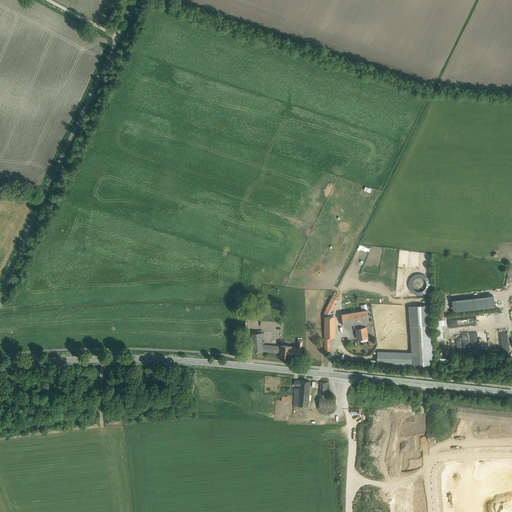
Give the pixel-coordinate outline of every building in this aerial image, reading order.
[(453,299),(454,311),(496,308),(495,295),(453,299)] [(332,297),(324,313),(331,313),(337,300),(332,297)] [(367,310),(358,311),(359,323),(355,324),(358,339),(368,338),(365,322),(369,322),(367,310)] [(358,311),(342,314),(344,326),(355,324),(359,323),(358,311)] [(331,316),(324,317),(325,339),(330,338),(336,338),(335,316),(331,316)] [(444,340),(444,325),(446,325),(446,319),(436,319),(436,340),(444,340)] [(431,326),(410,327),(412,368),(433,367),(431,326)] [(509,348),(506,330),(496,332),(498,346),(501,345),(502,349),(509,348)] [(264,332),(252,333),(253,352),(257,352),(263,352),(262,351),(274,352),(275,349),(262,347),(262,345),(262,338),(264,338),(264,332)] [(453,336),(451,337),(452,350),(453,351),(459,350),(461,354),(460,340),(465,351),(473,350),(477,348),(476,340),(476,339),(475,333),(472,334),(470,335),(469,335),(462,339),(460,335),(453,336)] [(407,340),(383,344),(384,349),(404,345),(408,345),(407,340)] [(291,347),(281,346),(281,347),(280,353),(280,356),(290,357),(291,347)] [(298,347),(291,347),(290,357),(301,358),(302,348),(298,347)] [(310,381),(300,381),(295,380),(294,386),(299,386),(299,388),(299,389),(310,390),(310,381)] [(327,383),(321,382),(319,398),(326,398),(327,383)] [(310,390),(299,389),(299,388),(294,388),(293,406),(308,407),(310,390)] [(326,398),(319,398),(319,408),(323,408),(323,410),(330,411),(331,409),(335,409),(335,399),(326,398)]
